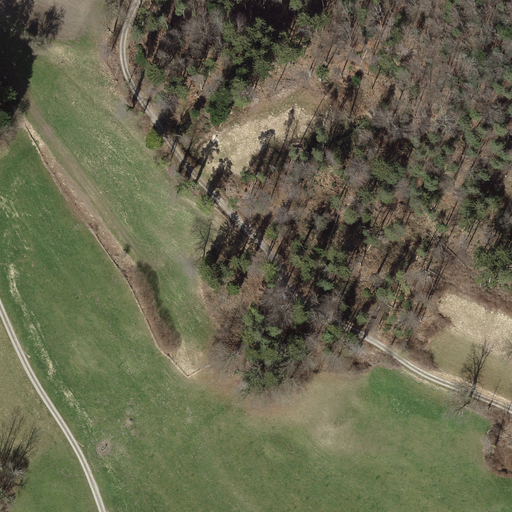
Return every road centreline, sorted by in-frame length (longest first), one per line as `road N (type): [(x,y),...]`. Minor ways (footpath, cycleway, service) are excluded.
road 1 (track): [(511,414),(421,377),(283,287),(267,246),(179,157),(135,90),(125,59),(139,2)]
road 2 (track): [(102,511),(84,459),(0,309)]
